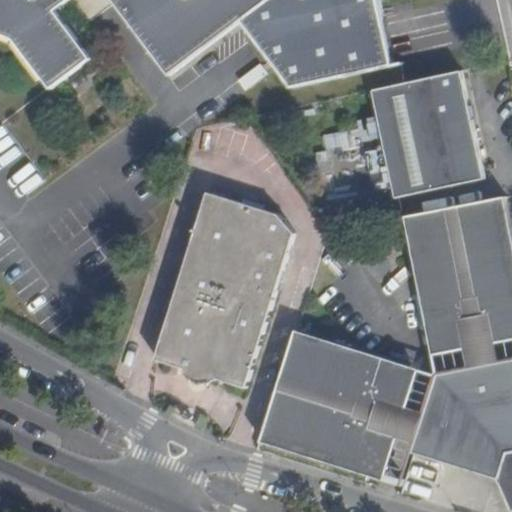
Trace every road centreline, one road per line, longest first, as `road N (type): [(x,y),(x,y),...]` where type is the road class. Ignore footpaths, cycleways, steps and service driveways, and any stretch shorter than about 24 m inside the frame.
road 1 (residential): [(394,511),(210,451)]
road 2 (residential): [(158,426),(0,341)]
road 3 (secondary): [(126,485),(0,427)]
road 4 (unknown): [(436,356),(415,346),(350,273)]
